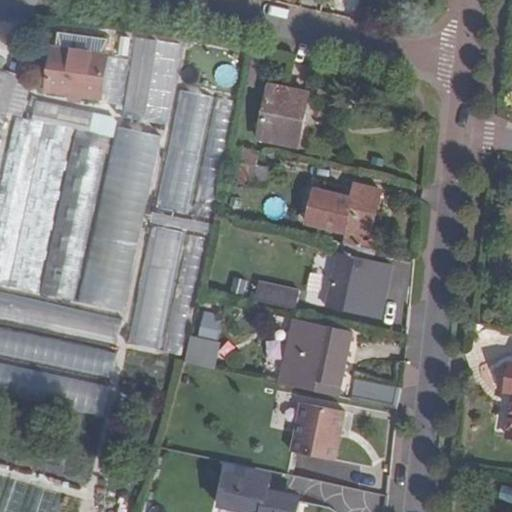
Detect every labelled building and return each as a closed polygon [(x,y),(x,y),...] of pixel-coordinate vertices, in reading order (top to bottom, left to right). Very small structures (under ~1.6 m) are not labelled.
[(0,44),(15,44),(14,22),(0,22),(0,44)] [(133,38),(120,120),(167,126),(179,45),(133,38)] [(97,99),(104,57),(50,49),(43,91),(97,99)] [(0,53),(0,66),(7,68),(10,55),(0,53)] [(0,121),(15,77),(0,71),(0,121)] [(304,94),(267,86),(256,139),(293,148),(304,94)] [(212,99),(179,92),(157,210),(187,218),(212,99)] [(75,131),(86,133),(90,113),(35,102),(32,121),(71,130),(75,131)] [(0,285),(35,293),(71,130),(32,121),(14,117),(0,178),(0,285)] [(77,303),(122,313),(158,138),(117,128),(77,303)] [(86,133),(75,131),(40,294),(72,301),(107,138),(86,133)] [(259,146),(233,140),(229,157),(239,158),(251,161),(246,180),(261,184),(266,164),(255,162),(259,146)] [(251,161),(239,158),(234,177),(246,180),(251,161)] [(343,244),(358,248),(361,236),(367,237),(377,193),(352,187),(350,197),(349,201),(338,198),(312,193),(305,225),(342,233),(342,231),(345,232),(343,244)] [(152,228),(126,345),(159,351),(183,236),(152,228)] [(186,236),(163,353),(181,357),(204,239),(186,236)] [(358,248),(343,244),(340,255),(336,254),(324,307),(378,319),(391,265),(371,261),(373,251),(358,248)] [(257,282),(252,300),(293,309),(297,291),(257,282)] [(0,293),(0,320),(117,346),(123,320),(0,293)] [(337,397),(351,332),(301,322),(286,385),(337,397)] [(0,327),(0,356),(110,380),(115,352),(0,327)] [(189,335),(182,362),(219,370),(225,343),(189,335)] [(0,395),(103,418),(107,389),(0,364),(0,395)] [(511,365),(507,364),(502,391),(511,392),(511,407),(507,436),(511,437),(511,365)] [(397,410),(399,388),(355,379),(351,400),(397,410)] [(302,404),(292,452),(336,461),(346,413),(302,404)] [(297,511),(300,499),(267,491),(269,484),(225,475),(218,506),(244,511),(297,511)] [(0,488),(0,511),(17,511),(27,484),(4,477),(0,488)] [(49,511),(56,493),(34,485),(24,511),(49,511)]
